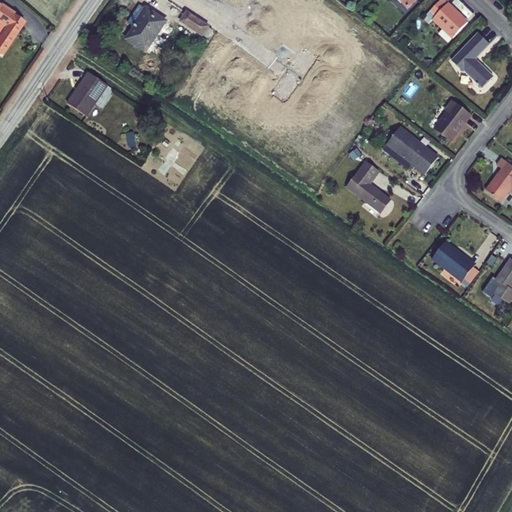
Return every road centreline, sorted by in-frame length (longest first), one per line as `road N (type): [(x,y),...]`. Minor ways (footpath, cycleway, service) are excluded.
road 1 (residential): [(511,108),(444,193),(511,237)]
road 2 (tertiary): [(0,137),(97,0)]
